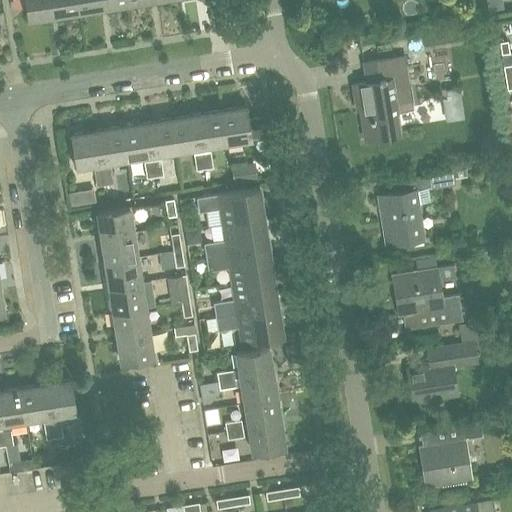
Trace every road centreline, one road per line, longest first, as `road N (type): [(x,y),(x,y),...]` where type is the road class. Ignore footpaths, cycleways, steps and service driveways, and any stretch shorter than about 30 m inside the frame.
road 1 (residential): [(365,453),(304,86),(295,67),(271,51)]
road 2 (residential): [(0,508),(365,453)]
road 3 (residential): [(0,345),(49,338),(11,98)]
road 4 (residential): [(11,98),(236,64),(271,51)]
